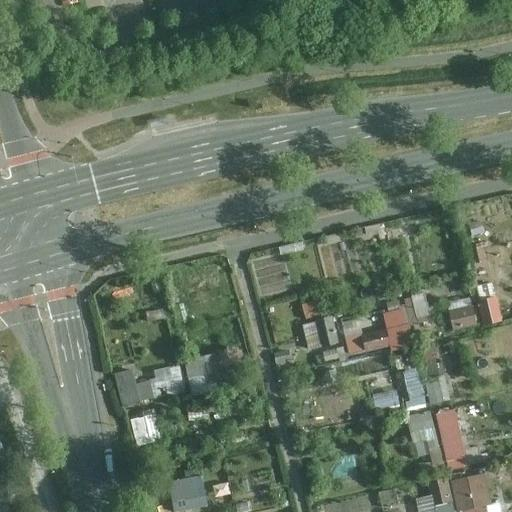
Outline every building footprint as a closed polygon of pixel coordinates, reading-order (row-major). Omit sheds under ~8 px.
[(345,321),(351,354),(394,346),(395,349),(417,345),(413,323),(432,319),(427,293),(404,297),(406,307),(385,311),(388,327),(363,332),(361,318),(345,321)] [(480,300),(486,323),(505,318),(499,295),(480,300)] [(451,301),(456,331),(480,327),(475,297),(451,301)] [(305,303),(308,318),(322,315),(319,300),(305,303)] [(312,351),(342,345),(337,316),(307,321),(312,351)] [(436,348),(422,350),(427,377),(441,375),(436,348)] [(193,394),(226,390),(221,353),(189,357),(193,394)] [(124,404),(188,394),(184,364),(156,368),(158,378),(139,381),(137,368),(118,371),(124,404)] [(448,375),(427,379),(433,404),(453,399),(448,375)] [(438,412),(451,470),(471,466),(457,407),(438,412)] [(434,409),(409,416),(417,443),(429,439),(436,466),(448,463),(434,409)] [(181,437),(177,413),(159,416),(158,410),(134,414),(139,444),(181,437)] [(177,511),(212,504),(205,472),(170,479),(177,511)] [(494,511),(487,472),(430,482),(433,494),(419,497),(421,511),(494,511)]
